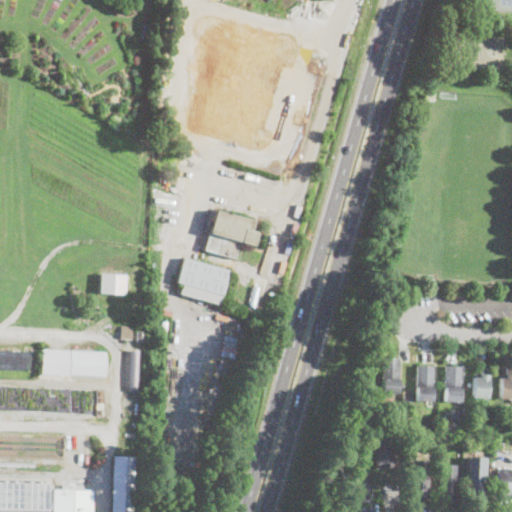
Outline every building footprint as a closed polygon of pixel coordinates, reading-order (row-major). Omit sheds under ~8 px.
[(280,39),(217,23),(192,125),(255,141),(280,39)] [(252,219),(213,209),(202,249),(234,257),(238,241),(252,244),(255,231),(249,229),(252,219)] [(218,305),(178,293),(180,285),(175,283),(182,257),(228,270),(218,305)] [(125,274),(124,293),(98,291),(99,272),(125,274)] [(133,326),(132,334),(121,333),(121,326),(133,326)] [(68,350),(67,375),(40,374),(41,349),(68,350)] [(140,349),(138,390),(124,389),(126,349),(140,349)] [(0,350),(29,352),(28,371),(0,370),(0,350)] [(105,352),(104,376),(69,375),(69,351),(105,352)] [(398,393),(381,393),(382,358),(399,359),(398,393)] [(432,365),(431,402),(415,402),(416,365),(432,365)] [(461,366),(459,402),(442,401),(444,365),(461,366)] [(488,365),(488,402),(483,402),(483,397),(471,397),(471,375),(478,375),(478,373),(481,373),(481,365),(488,365)] [(511,397),(497,397),(498,376),(504,376),(504,373),(506,374),(507,365),(511,365),(511,397)] [(410,391),(410,399),(402,398),(402,391),(410,391)] [(394,466),(380,467),(380,465),(377,465),(374,431),(391,429),(394,466)] [(0,436),(64,438),(64,455),(0,453),(0,436)] [(502,442),(501,451),(493,450),(494,441),(502,442)] [(135,457),(132,511),(110,511),(113,456),(135,457)] [(486,458),(484,488),(472,487),(472,485),(467,484),(469,456),(486,458)] [(428,498),(416,497),(416,492),(410,492),(411,461),(429,462),(428,498)] [(370,501),(356,503),(349,466),(366,463),(372,497),(369,497),(370,501)] [(456,504),(442,503),(442,499),(439,499),(440,464),(457,465),(456,504)] [(511,469),(511,495),(498,494),(499,469),(511,469)] [(48,511),(0,511),(0,482),(50,484),(48,511)] [(83,485),(83,490),(92,490),(91,511),(51,511),(52,489),(61,490),(61,484),(83,485)]
